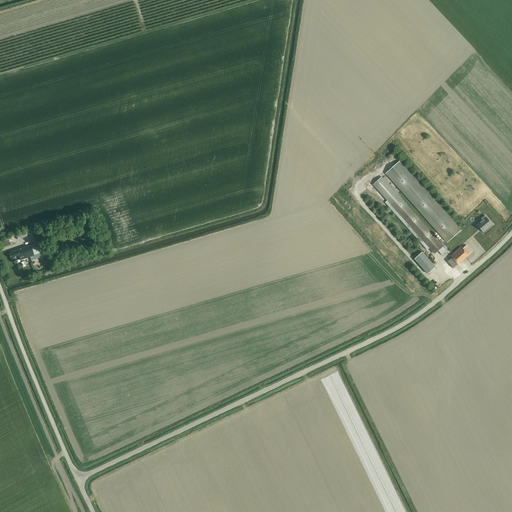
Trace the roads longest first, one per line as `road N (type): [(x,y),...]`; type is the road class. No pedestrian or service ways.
road 1 (unclassified): [(77,479),(406,322),(511,232)]
road 2 (unclassified): [(77,479),(0,290)]
